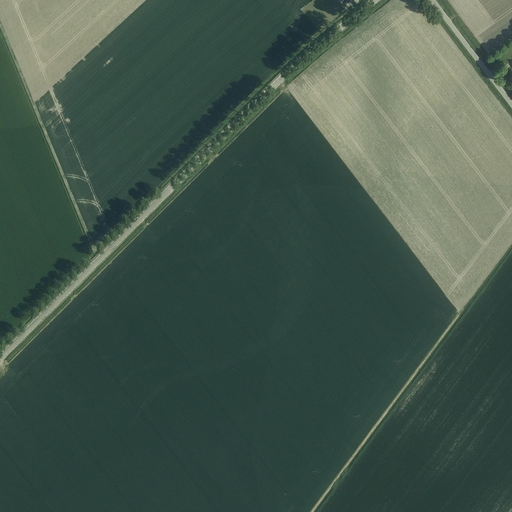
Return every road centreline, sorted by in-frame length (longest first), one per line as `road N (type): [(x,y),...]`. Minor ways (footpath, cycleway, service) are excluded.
road 1 (secondary): [(0,357),(275,85),(377,0)]
road 2 (unclassified): [(511,104),(433,0)]
